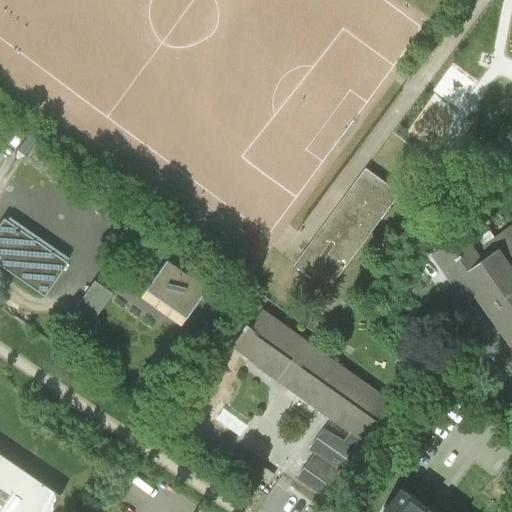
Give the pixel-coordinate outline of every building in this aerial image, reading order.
[(400,194),(366,169),(295,265),(328,290),(400,194)] [(2,219),(0,222),(0,266),(43,297),(66,263),(2,219)] [(511,267),(511,266),(511,265),(511,227),(477,252),(463,233),(434,253),(467,300),(478,293),(511,341),(511,267)] [(164,260),(143,290),(184,319),(205,289),(164,260)] [(100,323),(114,286),(93,278),(79,315),(100,323)] [(244,325),(240,330),(241,331),(230,347),(350,432),(344,441),(323,429),(309,448),(315,452),(298,477),(327,498),(347,473),(343,470),(349,461),(353,464),(381,429),(381,430),(397,406),(263,309),(249,329),(244,325)] [(0,511),(49,511),(59,499),(0,457),(0,511)] [(432,511),(431,511),(402,490),(390,505),(387,503),(384,507),(387,509),(385,511),(432,511)]
